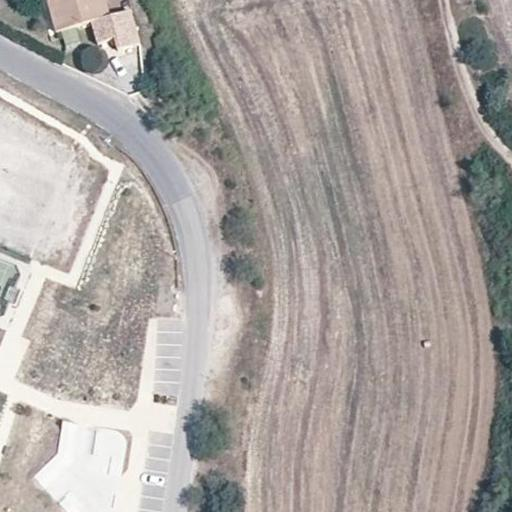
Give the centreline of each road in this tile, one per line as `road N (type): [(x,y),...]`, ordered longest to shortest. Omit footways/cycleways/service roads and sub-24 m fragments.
road 1 (residential): [(175,511),(201,320),(191,228),(158,160),(129,131),(0,55)]
road 2 (track): [(447,0),(468,85),(511,162)]
